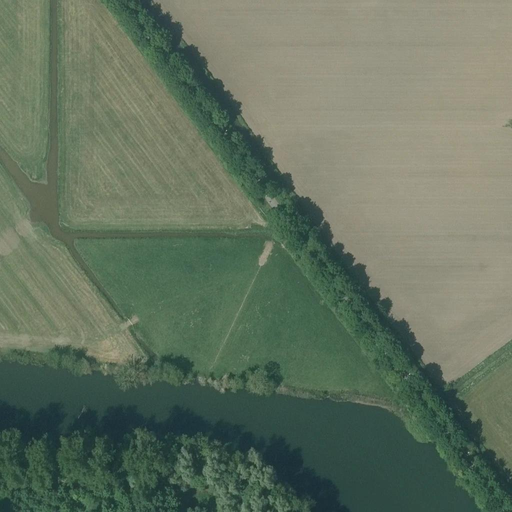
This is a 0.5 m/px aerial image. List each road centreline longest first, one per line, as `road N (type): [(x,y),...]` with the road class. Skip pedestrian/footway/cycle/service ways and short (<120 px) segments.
road 1 (unclassified): [(503,511),(119,0)]
road 2 (track): [(235,511),(193,495),(125,495),(89,483),(30,483),(0,495)]
